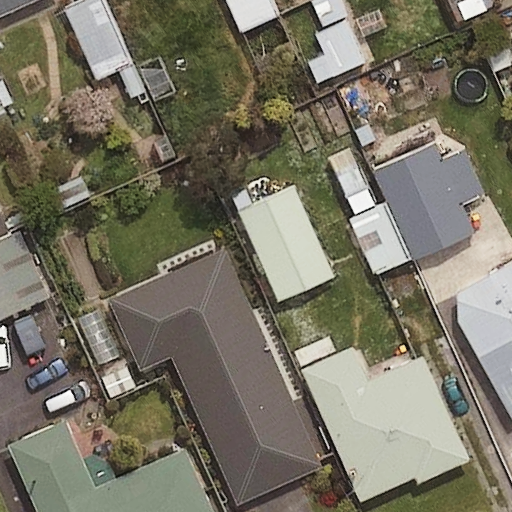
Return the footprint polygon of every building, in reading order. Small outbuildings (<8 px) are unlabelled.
[(0,0),(0,15),(35,0),(0,0)] [(131,57),(107,0),(66,0),(96,71),(131,57)] [(277,9),(273,0),(229,0),(241,25),(277,9)] [(366,55),(343,0),(313,0),(331,43),(307,53),(316,76),(366,55)] [(177,88),(163,50),(121,66),(130,89),(146,83),(152,97),(177,88)] [(441,152),(434,135),(363,164),(367,176),(341,187),(375,266),(472,226),(459,196),(483,186),(465,142),(441,152)] [(332,269),(293,180),(239,204),(277,293),(332,269)] [(0,310),(49,289),(21,225),(0,234),(0,310)] [(231,244),(114,296),(146,368),(177,354),(244,504),(329,466),(231,244)] [(511,262),(463,289),(465,320),(511,404),(511,262)] [(361,344),(308,368),(367,500),(422,475),(425,481),(477,457),(430,353),(376,378),(361,344)] [(70,422),(19,445),(48,511),(219,511),(192,449),(99,489),(70,422)]
